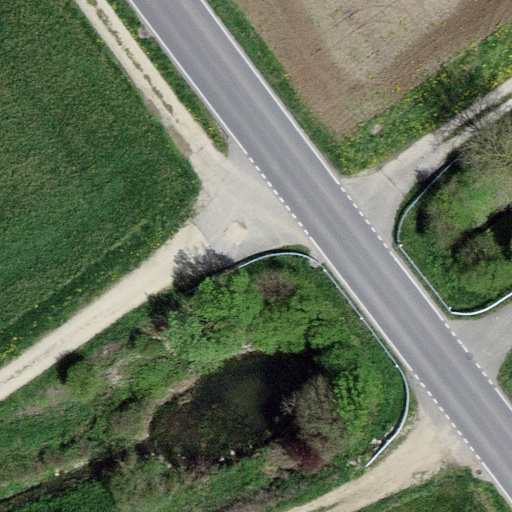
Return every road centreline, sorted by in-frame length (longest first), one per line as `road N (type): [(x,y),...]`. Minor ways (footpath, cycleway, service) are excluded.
road 1 (tertiary): [(164,0),(511,445)]
road 2 (track): [(243,234),(465,126),(511,92)]
road 3 (track): [(0,402),(243,234)]
road 4 (track): [(75,0),(243,234)]
road 5 (track): [(319,511),(488,414)]
